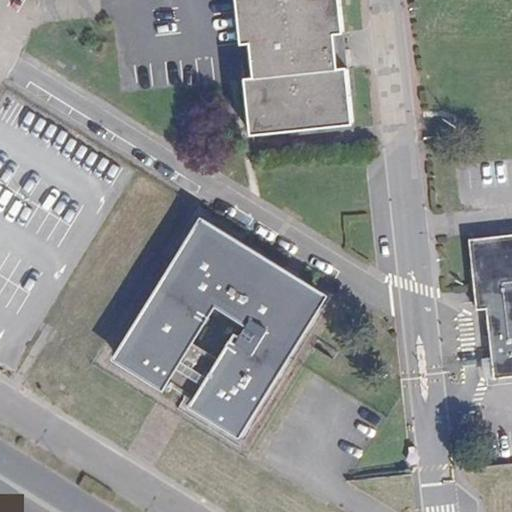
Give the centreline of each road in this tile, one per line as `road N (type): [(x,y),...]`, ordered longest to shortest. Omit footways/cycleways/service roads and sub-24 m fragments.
road 1 (unclassified): [(169,511),(0,406)]
road 2 (unknown): [(407,511),(284,429)]
